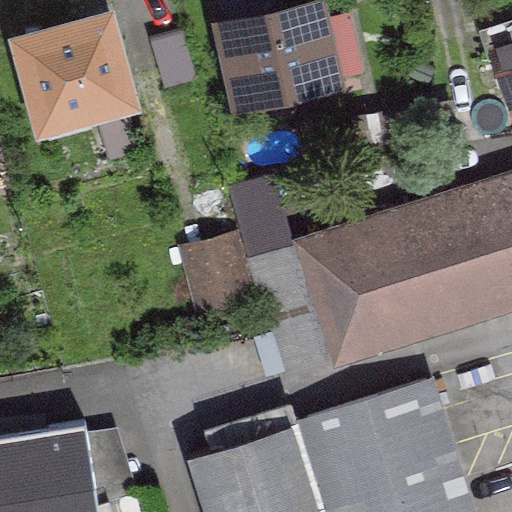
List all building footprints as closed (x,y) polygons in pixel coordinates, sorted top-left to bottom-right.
[(300,0),(215,24),(241,114),(350,84),(326,0),(300,0)] [(511,16),(508,0),(471,0),(435,9),(460,112),(511,99),(511,16)] [(115,11),(8,41),(36,142),(143,112),(115,11)] [(181,34),(153,42),(165,87),(194,79),(181,34)] [(408,106),(365,113),(371,151),(414,144),(408,106)] [(511,172),(297,241),(336,363),(511,306),(511,172)] [(232,236),(182,250),(200,316),(250,302),(232,236)] [(480,511),(437,371),(182,449),(201,511),(480,511)] [(101,511),(89,423),(0,435),(0,511),(101,511)]
